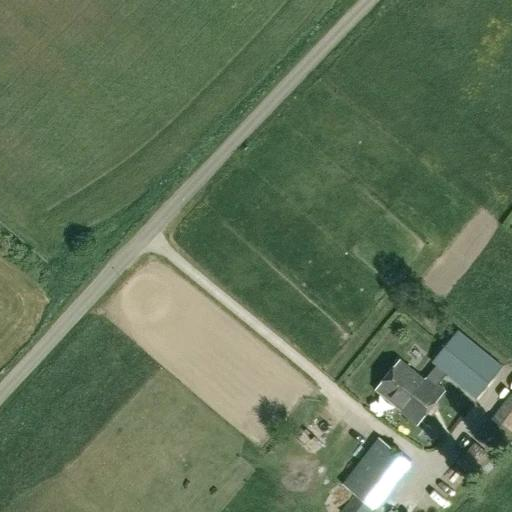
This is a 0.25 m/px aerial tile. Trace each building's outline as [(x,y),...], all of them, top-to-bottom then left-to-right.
[(461,334),(436,365),(446,373),(480,400),(505,369),(499,364),(461,334)] [(401,360),(377,391),(419,424),(427,414),(434,414),(440,407),(438,400),(446,390),(438,383),(446,373),(436,365),(425,379),(401,360)] [(511,393),(494,416),(511,430),(511,393)] [(511,430),(494,416),(480,433),(501,450),(511,436),(511,430)] [(377,435),(341,482),(374,507),(410,460),(377,435)] [(491,455),(476,442),(458,462),(474,474),(491,455)] [(355,494),(341,511),(342,511),(370,511),(374,508),(355,494)]
